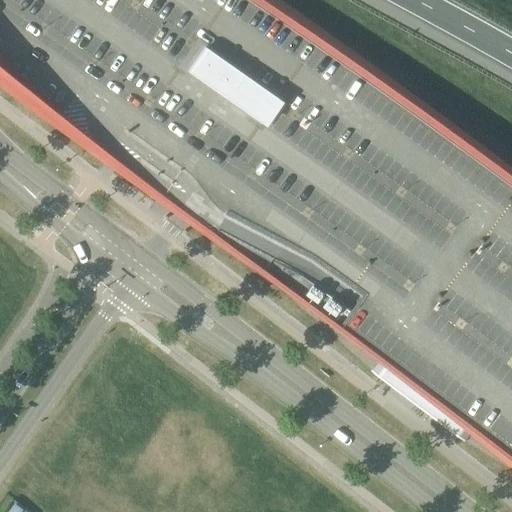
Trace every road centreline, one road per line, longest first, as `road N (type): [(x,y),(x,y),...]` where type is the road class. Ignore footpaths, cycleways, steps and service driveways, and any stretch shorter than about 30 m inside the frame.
road 1 (tertiary): [(453,511),(128,262)]
road 2 (unclassified): [(0,461),(113,302),(128,262)]
road 3 (unclassified): [(128,262),(88,283),(0,409)]
road 4 (tertiary): [(128,262),(0,165)]
